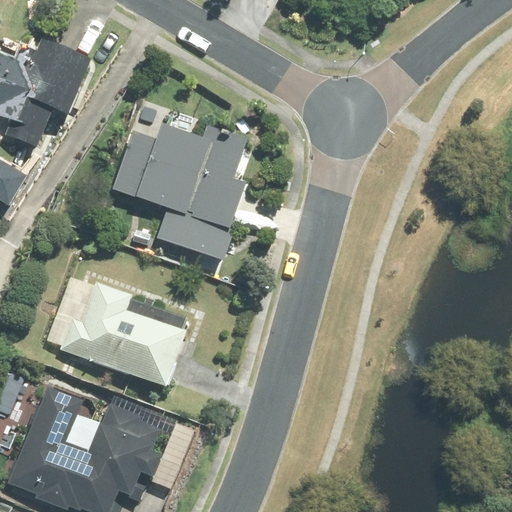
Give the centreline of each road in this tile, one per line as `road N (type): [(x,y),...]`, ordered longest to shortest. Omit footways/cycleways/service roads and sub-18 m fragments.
road 1 (residential): [(346,119),(283,367),(234,511)]
road 2 (residential): [(156,0),(346,119)]
road 3 (residential): [(491,0),(346,119)]
